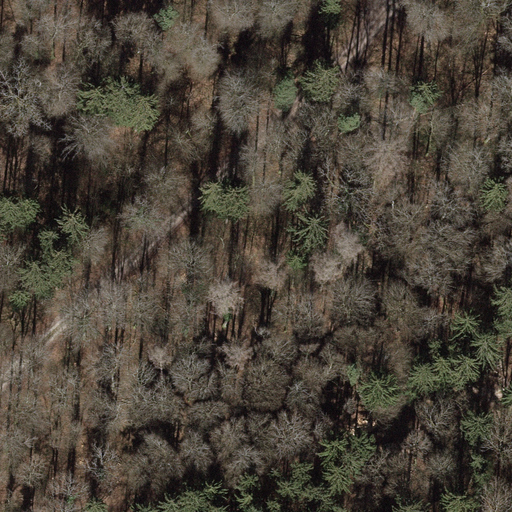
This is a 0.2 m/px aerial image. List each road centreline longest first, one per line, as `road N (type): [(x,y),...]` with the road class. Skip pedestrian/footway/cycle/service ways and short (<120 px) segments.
road 1 (track): [(404,0),(0,380)]
road 2 (track): [(511,383),(204,484),(68,511)]
